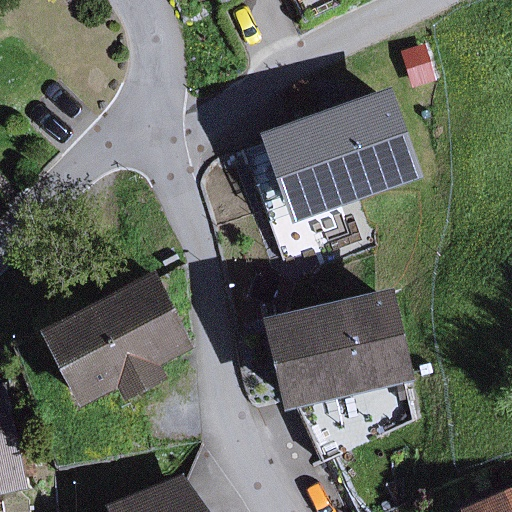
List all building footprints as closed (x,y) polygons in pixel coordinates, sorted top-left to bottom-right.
[(410,81),(280,125),(311,216),(441,171),(410,81)] [(184,370),(177,357),(213,338),(173,264),(58,325),(99,400),(139,378),(146,391),(184,370)] [(408,281),(282,309),(304,403),(429,375),(408,281)] [(0,494),(50,484),(26,375),(0,380),(0,494)] [(119,511),(235,511),(202,467),(125,499),(129,510),(120,511),(119,511)] [(511,511),(511,485),(467,504),(470,511),(511,511)]
